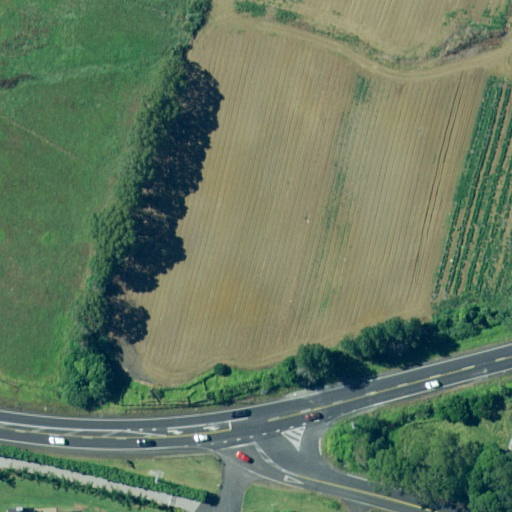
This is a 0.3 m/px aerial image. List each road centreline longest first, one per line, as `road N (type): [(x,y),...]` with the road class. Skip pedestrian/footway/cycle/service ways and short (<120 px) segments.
road 1 (secondary): [(511,358),(247,426)]
road 2 (secondary): [(247,426),(120,437),(0,427)]
road 3 (unclassified): [(434,511),(284,472),(261,457),(247,426)]
